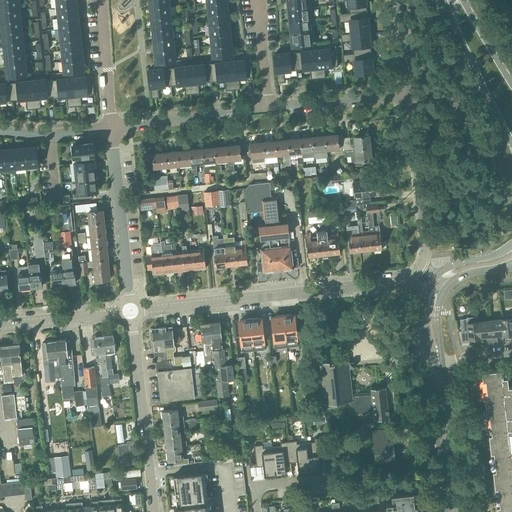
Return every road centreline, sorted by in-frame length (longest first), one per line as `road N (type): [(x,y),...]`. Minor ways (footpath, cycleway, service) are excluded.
road 1 (residential): [(130,311),(400,282),(420,267)]
road 2 (residential): [(130,311),(154,511)]
road 3 (residential): [(130,311),(111,128)]
road 4 (residential): [(420,267),(425,247),(408,96)]
road 5 (primary): [(440,0),(511,156)]
road 6 (residential): [(111,128),(269,106)]
road 7 (secondary): [(454,511),(438,360)]
road 8 (residential): [(269,106),(408,96)]
road 9 (residential): [(0,325),(130,311)]
road 10 (residential): [(100,0),(111,128)]
